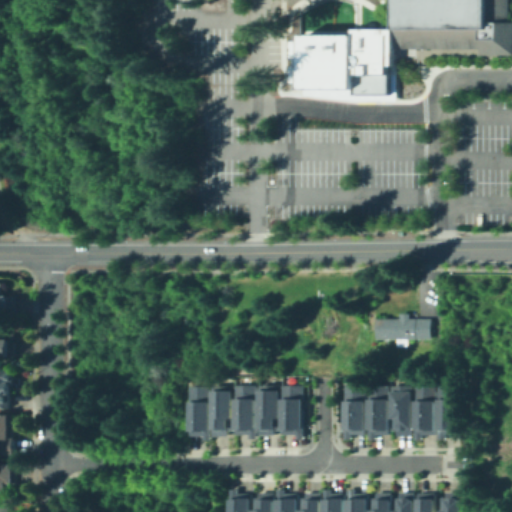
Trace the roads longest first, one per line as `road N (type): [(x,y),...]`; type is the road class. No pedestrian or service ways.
road 1 (secondary): [(511,251),(52,253)]
road 2 (residential): [(441,464),(53,465)]
road 3 (residential): [(52,253),(53,511)]
